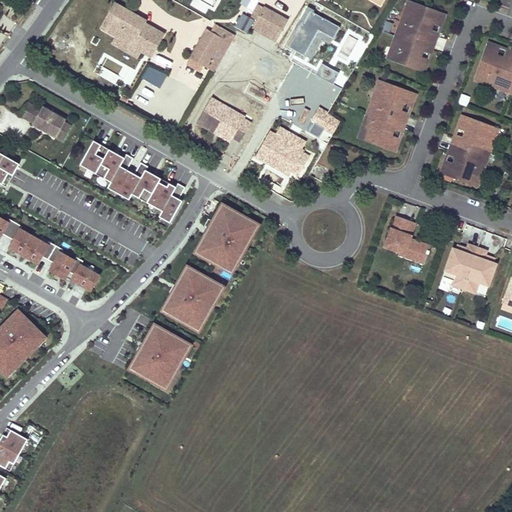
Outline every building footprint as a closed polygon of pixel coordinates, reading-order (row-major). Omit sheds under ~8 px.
[(257,0),(243,0),(241,4),(252,10),(257,0)] [(413,1),(409,0),(407,0),(404,9),(409,11),(413,1)] [(440,23),(444,13),(413,1),(409,11),(404,9),(400,21),(406,23),(401,36),(395,34),(391,46),(396,47),(392,57),(423,69),(427,58),(419,56),(423,45),(427,47),(433,32),(429,31),(432,20),(440,23)] [(260,4),(253,16),(259,19),(265,6),(260,4)] [(134,16),(114,5),(100,29),(115,38),(130,46),(131,43),(141,47),(142,46),(152,51),(161,35),(141,24),(140,26),(132,21),(134,16)] [(277,38),(287,18),(265,6),(259,19),(255,27),(277,38)] [(315,11),(309,8),(302,21),(303,21),(289,46),(305,55),(319,30),(334,38),(340,28),(314,13),(315,11)] [(253,22),(242,15),(235,28),(246,35),(253,22)] [(141,24),(143,21),(134,16),(132,21),(140,26),(141,24)] [(427,58),(440,23),(432,20),(429,31),(433,32),(427,47),(423,45),(419,56),(427,58)] [(406,23),(400,21),(395,34),(401,36),(406,23)] [(229,46),(210,35),(207,42),(203,39),(191,60),(214,73),(229,46)] [(139,52),(148,57),(152,51),(142,46),(141,47),(131,43),(130,46),(115,38),(112,44),(135,57),(139,52)] [(498,47),(487,43),(476,74),(485,78),(484,83),(496,87),(498,81),(510,86),(508,92),(511,93),(511,56),(507,54),(505,58),(495,55),(498,47)] [(396,47),(391,46),(387,55),(392,57),(396,47)] [(511,52),(498,47),(495,55),(505,58),(507,54),(511,56),(511,52)] [(339,73),(323,64),(317,75),(333,84),(339,73)] [(151,66),(143,78),(160,89),(168,77),(151,66)] [(485,78),(476,74),(474,79),(484,83),(485,78)] [(383,81),(379,79),(375,89),(380,91),(383,81)] [(411,103),(415,93),(383,81),(380,91),(375,89),(371,101),(376,103),(372,116),(366,114),(362,125),(366,127),(363,137),(394,149),(398,138),(390,135),(394,125),(398,127),(403,112),(399,110),(403,100),(411,103)] [(510,86),(498,81),(496,87),(508,92),(510,86)] [(213,100),(198,125),(214,134),(218,127),(223,130),(222,132),(233,139),(240,143),(250,125),(243,121),(245,119),(213,100)] [(398,138),(411,103),(403,100),(399,110),(403,112),(398,127),(394,125),(390,135),(398,138)] [(376,103),(371,101),(366,114),(372,116),(376,103)] [(39,111),(26,104),(18,117),(32,125),(31,126),(55,139),(56,137),(63,124),(65,121),(41,108),(39,111)] [(318,109),(311,121),(333,133),(340,121),(318,109)] [(492,128),(460,117),(457,127),(464,130),(461,140),(457,139),(451,153),(455,155),(452,165),(444,162),(440,173),(471,184),(475,174),(480,176),(484,164),(485,165),(490,152),(489,152),(493,140),(488,138),(492,128)] [(62,141),(69,127),(63,124),(56,137),(62,141)] [(366,127),(362,125),(358,135),(363,137),(366,127)] [(218,127),(214,134),(231,143),(233,139),(222,132),(223,130),(218,127)] [(457,127),(444,162),(452,165),(455,155),(451,153),(457,139),(461,140),(464,130),(457,127)] [(496,130),(492,128),(488,138),(493,140),(496,130)] [(272,134),(257,158),(273,167),(277,161),(282,164),(281,166),(292,172),(299,176),(309,158),(302,154),(304,152),(272,134)] [(94,174),(108,150),(92,141),(78,166),(94,174)] [(109,183),(123,159),(123,158),(108,150),(94,174),(109,183)] [(18,165),(0,154),(0,170),(11,176),(18,165)] [(123,159),(109,183),(106,188),(117,194),(129,172),(125,170),(132,159),(125,155),(123,158),(123,159)] [(277,161),(273,167),(290,177),(292,172),(281,166),(282,164),(277,161)] [(129,172),(117,194),(128,200),(131,195),(130,194),(144,170),(146,167),(139,163),(133,174),(129,172)] [(11,176),(0,170),(0,185),(5,188),(11,176)] [(146,203),(159,179),(144,170),(130,194),(131,195),(146,203)] [(480,176),(475,174),(471,184),(476,186),(480,176)] [(161,211),(174,187),(159,179),(146,203),(161,211)] [(169,223),(181,201),(177,199),(184,187),(176,183),(174,187),(161,211),(158,217),(169,223)] [(235,211),(221,204),(203,235),(207,237),(203,244),(199,242),(193,252),(226,271),(234,259),(238,261),(246,248),(241,245),(247,236),(251,238),(259,225),(242,215),(239,219),(232,215),(235,211)] [(394,219),(384,248),(398,253),(403,255),(403,252),(423,259),(425,255),(427,255),(428,252),(426,251),(428,247),(408,240),(409,237),(405,236),(410,224),(394,219)] [(0,234),(6,238),(14,224),(7,220),(5,224),(0,220),(0,234)] [(22,257),(32,239),(18,231),(20,227),(14,224),(6,238),(12,241),(8,249),(22,257)] [(203,244),(207,237),(203,235),(202,238),(199,242),(203,244)] [(246,248),(251,238),(247,236),(241,245),(246,248)] [(46,261),(54,247),(46,242),(44,246),(32,239),(22,257),(36,265),(40,257),(46,261)] [(485,252),(467,245),(464,254),(451,249),(441,277),(452,281),(450,285),(473,294),(477,283),(487,286),(494,265),(482,260),(485,252)] [(67,273),(73,262),(59,254),(61,251),(54,247),(46,261),(52,264),(48,272),(63,280),(67,273)] [(422,263),(423,259),(403,252),(403,255),(398,253),(397,255),(422,263)] [(89,291),(97,277),(79,267),(82,262),(75,258),(73,262),(67,273),(73,276),(70,281),(89,291)] [(231,274),(238,261),(234,259),(226,271),(231,274)] [(195,270),(186,265),(175,285),(177,286),(172,294),(170,293),(165,302),(169,304),(164,313),(193,329),(199,319),(203,322),(211,309),(206,306),(211,298),(216,300),(223,287),(205,276),(202,281),(192,275),(195,270)] [(205,276),(195,270),(192,275),(202,281),(205,276)] [(441,277),(437,287),(448,291),(450,285),(452,281),(441,277)] [(511,279),(502,303),(511,306),(511,279)] [(477,283),(473,294),(483,297),(487,286),(477,283)] [(211,309),(216,300),(211,298),(206,306),(211,309)] [(164,313),(169,304),(165,302),(160,310),(164,313)] [(11,322),(19,314),(16,311),(8,319),(8,320),(11,322)] [(0,372),(3,376),(11,368),(13,370),(36,347),(34,344),(41,337),(19,314),(11,322),(8,320),(0,328),(0,372)] [(197,332),(203,322),(199,319),(193,329),(197,332)] [(137,351),(127,368),(136,373),(138,369),(148,375),(146,379),(160,387),(165,377),(170,379),(177,366),(173,364),(178,355),(182,358),(190,345),(171,334),(169,338),(159,333),(161,328),(153,323),(141,343),(143,344),(139,352),(137,351)] [(171,334),(161,328),(159,333),(169,338),(171,334)] [(37,347),(44,340),(41,337),(34,344),(36,347),(37,347)] [(177,366),(182,358),(178,355),(173,364),(177,366)] [(6,379),(14,371),(13,370),(11,368),(3,376),(6,379)] [(148,375),(138,369),(136,373),(146,379),(148,375)] [(164,389),(170,379),(165,377),(160,387),(164,389)] [(0,445),(19,456),(28,441),(7,429),(0,440),(0,445)] [(0,466),(10,472),(19,456),(0,445),(0,466)]
